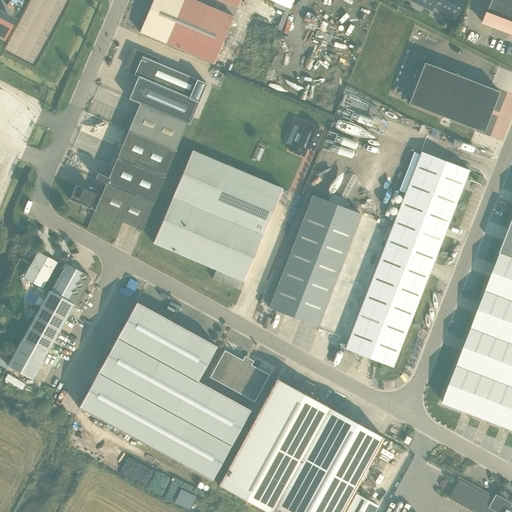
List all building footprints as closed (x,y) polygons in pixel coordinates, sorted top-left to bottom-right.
[(234,17),(194,0),(153,0),(140,32),(214,63),(234,17)] [(409,0),(432,11),(434,8),(446,14),(445,17),(453,21),(455,18),(456,19),(465,0),(409,0)] [(511,0),(491,0),(482,22),(511,33),(511,0)] [(414,8),(401,2),(397,10),(410,16),(414,8)] [(140,103),(187,123),(189,124),(207,83),(156,62),(158,58),(133,48),(125,66),(136,71),(134,74),(138,76),(129,98),(140,103)] [(484,131),(499,90),(425,61),(409,103),(484,131)] [(140,103),(128,130),(176,150),(187,123),(140,103)] [(322,130),(310,125),(308,130),(299,126),(295,136),(291,134),(289,137),(287,143),(291,144),(291,146),(289,150),(304,156),(308,147),(310,145),(314,147),(313,150),(314,150),(322,130)] [(128,130),(117,157),(164,176),(176,150),(128,130)] [(153,243),(199,261),(216,269),(213,278),(240,290),(283,188),(192,150),(153,243)] [(393,367),(469,170),(421,151),(345,348),(393,367)] [(98,172),(95,178),(106,183),(153,203),(164,176),(117,157),(109,177),(98,172)] [(106,183),(95,210),(142,230),(153,203),(106,183)] [(76,185),(69,199),(90,208),(96,193),(76,185)] [(361,214),(312,195),(269,307),(317,326),(361,214)] [(511,223),(510,229),(501,252),(511,256),(511,223)] [(511,428),(511,256),(501,252),(443,402),(511,428)] [(55,261),(40,253),(33,265),(31,264),(25,274),(27,279),(43,288),(50,274),(58,278),(51,291),(49,290),(9,364),(33,378),(74,304),(70,302),(86,274),(66,263),(63,268),(54,263),(55,261)] [(198,380),(217,346),(137,302),(79,407),(211,480),(250,409),(198,380)] [(269,374),(225,350),(210,377),(254,401),(269,374)] [(4,379),(22,389),(25,383),(7,374),(4,379)] [(342,511),(383,437),(277,378),(219,484),(269,511),(342,511)] [(342,399),(335,395),(333,400),(340,404),(342,399)] [(495,498),(460,479),(450,498),(475,511),(511,511),(511,510),(508,509),(510,505),(510,503),(506,501),(506,499),(503,497),(502,499),(498,496),(495,497),(495,498)] [(196,496),(185,491),(179,505),(190,510),(196,496)] [(373,511),(378,505),(356,493),(345,511),(373,511)]
